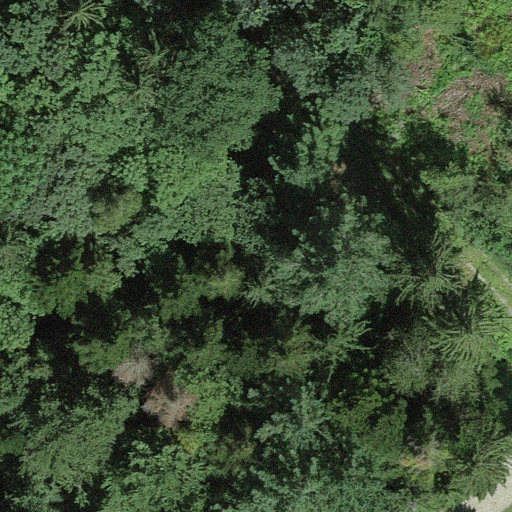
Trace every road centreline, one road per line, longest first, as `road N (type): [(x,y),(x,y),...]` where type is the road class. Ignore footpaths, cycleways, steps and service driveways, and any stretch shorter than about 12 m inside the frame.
road 1 (track): [(185,0),(250,40),(340,118),(463,232),(511,303)]
road 2 (track): [(250,511),(0,434)]
